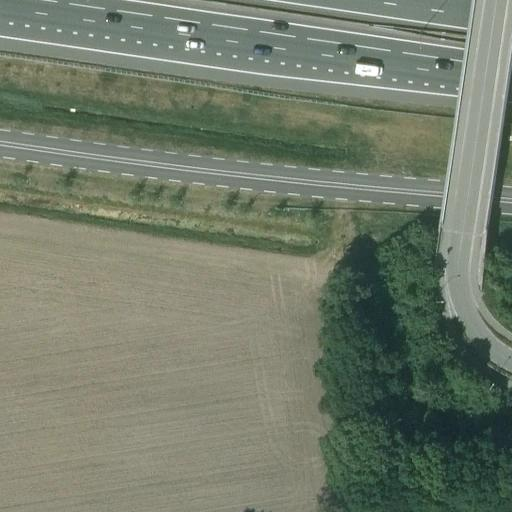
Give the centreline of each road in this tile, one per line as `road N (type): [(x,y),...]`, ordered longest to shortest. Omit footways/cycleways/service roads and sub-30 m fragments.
road 1 (motorway): [(0,2),(511,76)]
road 2 (secondary): [(511,201),(0,143)]
road 3 (unclassified): [(495,0),(456,282),(481,338),(511,362)]
road 4 (track): [(511,481),(359,508)]
road 5 (motorway): [(511,21),(370,0)]
